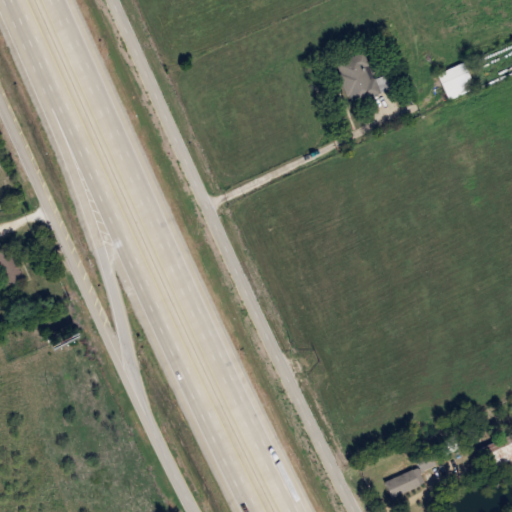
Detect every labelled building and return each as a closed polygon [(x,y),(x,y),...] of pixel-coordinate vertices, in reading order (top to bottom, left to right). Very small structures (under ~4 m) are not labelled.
[(372,79),(383,75),(388,89),(349,104),(333,63),(361,52),(372,79)] [(447,100),(435,74),(461,62),(473,88),(447,100)] [(0,287),(0,242),(6,240),(21,278),(0,287)] [(511,458),(484,468),(477,446),(511,434),(511,458)] [(383,479),(414,469),(419,486),(388,496),(383,479)]
